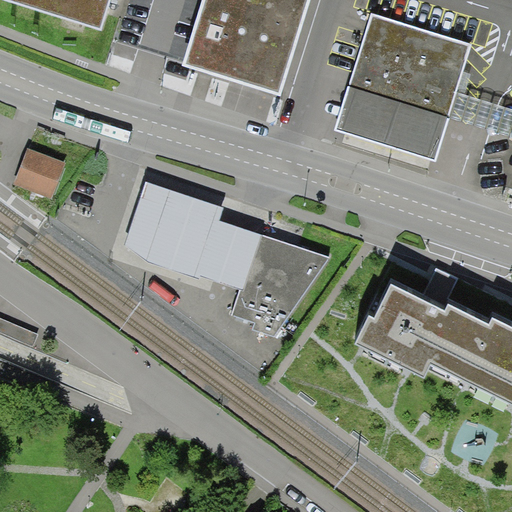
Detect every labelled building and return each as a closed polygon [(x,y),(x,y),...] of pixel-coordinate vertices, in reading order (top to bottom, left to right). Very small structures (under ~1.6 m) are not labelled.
[(125,0),(0,0),(114,33),(125,0)] [(318,0),(185,0),(166,62),(287,99),(318,0)] [(469,43),(370,13),(335,128),(434,158),(469,43)] [(65,160),(28,147),(15,181),(52,194),(65,160)] [(244,291),(263,236),(219,220),(223,206),(145,181),(125,246),(149,262),(244,291)] [(332,256),(260,233),(230,315),(254,321),(251,328),(276,334),(332,256)] [(445,305),(393,278),(373,317),(370,315),(355,343),(424,378),(431,363),(511,404),(511,320),(492,310),(489,317),(449,297),(445,305)] [(297,361),(277,389),(426,496),(444,469),(297,361)]
